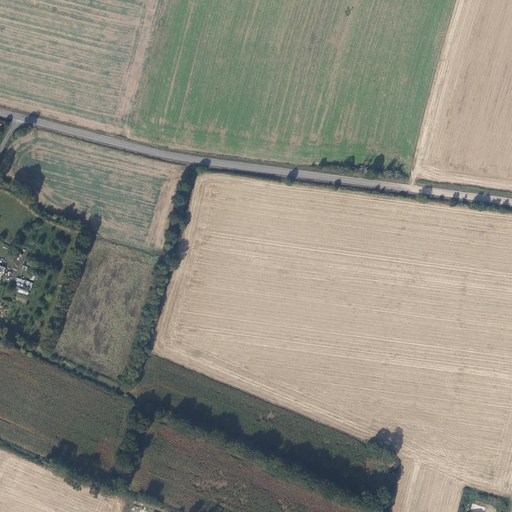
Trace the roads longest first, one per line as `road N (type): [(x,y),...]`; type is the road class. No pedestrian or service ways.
road 1 (unclassified): [(511,202),(196,161),(17,116)]
road 2 (track): [(0,336),(126,388),(196,161)]
